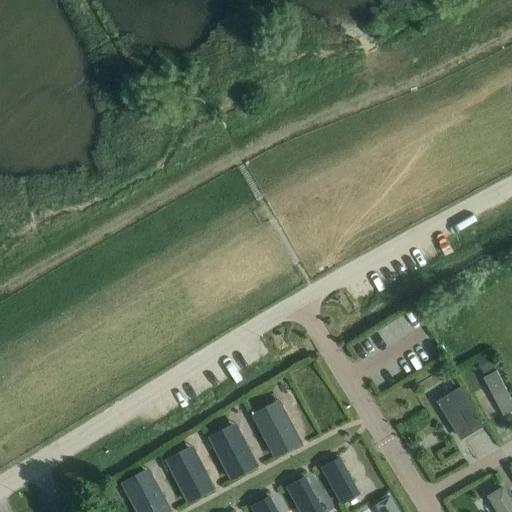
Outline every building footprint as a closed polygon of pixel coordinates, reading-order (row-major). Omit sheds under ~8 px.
[(477,357),(504,407),(511,402),(511,385),(492,348),(477,357)] [(454,402),(443,408),(460,436),(482,423),(459,387),(449,394),(454,402)] [(280,404),(254,418),(273,456),(300,442),(280,404)] [(236,427),(209,441),(229,479),(256,465),(236,427)] [(193,450),(166,464),(186,502),(213,488),(193,450)] [(339,457),(321,466),(340,501),(358,492),(339,457)] [(149,473),(123,486),(136,511),(166,511),(169,511),(149,473)] [(304,476),(286,486),(300,511),(321,511),(323,511),(304,476)] [(511,511),(511,501),(503,488),(487,497),(495,511),(511,511)] [(277,511),(268,496),(251,505),(254,511),(277,511)] [(399,511),(390,496),(375,505),(379,511),(399,511)]
